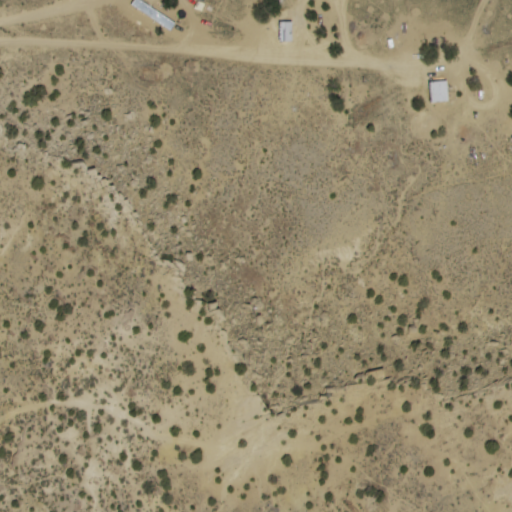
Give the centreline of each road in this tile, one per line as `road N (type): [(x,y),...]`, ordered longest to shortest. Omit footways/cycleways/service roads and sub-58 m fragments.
road 1 (residential): [(0,43),(396,76),(443,71),(511,39)]
road 2 (track): [(0,417),(64,402),(111,410),(153,435),(209,440)]
